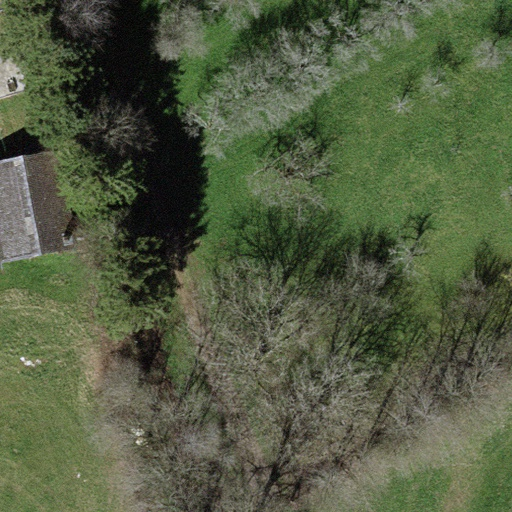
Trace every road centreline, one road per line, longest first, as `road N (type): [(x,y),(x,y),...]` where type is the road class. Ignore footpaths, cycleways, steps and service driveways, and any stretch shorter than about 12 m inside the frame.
road 1 (track): [(274,511),(205,357),(82,0)]
road 2 (track): [(458,511),(459,450),(489,400),(511,384)]
